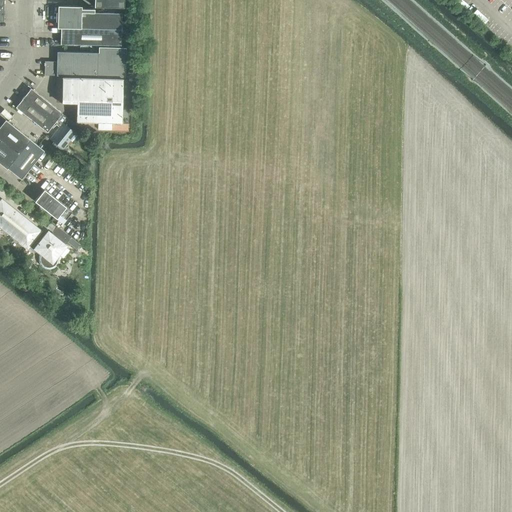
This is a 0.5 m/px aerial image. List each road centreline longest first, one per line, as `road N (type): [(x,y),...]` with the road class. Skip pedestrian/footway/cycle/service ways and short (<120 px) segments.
road 1 (track): [(321,511),(144,372),(108,416),(56,449)]
road 2 (track): [(283,511),(233,472),(142,446),(56,449),(0,484)]
